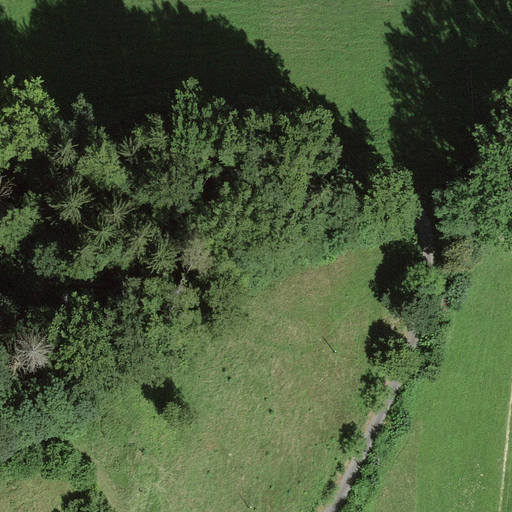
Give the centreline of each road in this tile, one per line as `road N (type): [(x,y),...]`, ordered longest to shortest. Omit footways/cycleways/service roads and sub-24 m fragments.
road 1 (track): [(0,150),(250,163),(372,180),(413,202),(428,238),(419,321),(331,511)]
road 2 (track): [(0,453),(32,441),(84,454),(122,511)]
